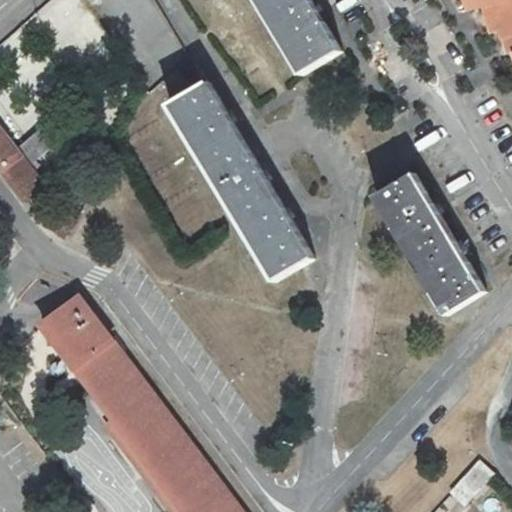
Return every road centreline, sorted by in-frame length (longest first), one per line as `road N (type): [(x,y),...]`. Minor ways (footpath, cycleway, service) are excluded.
road 1 (unknown): [(172,0),(271,151),(354,169),(311,511)]
road 2 (residential): [(285,511),(110,288),(43,252),(0,193)]
road 3 (residential): [(318,511),(511,301)]
road 4 (residential): [(383,0),(511,209)]
